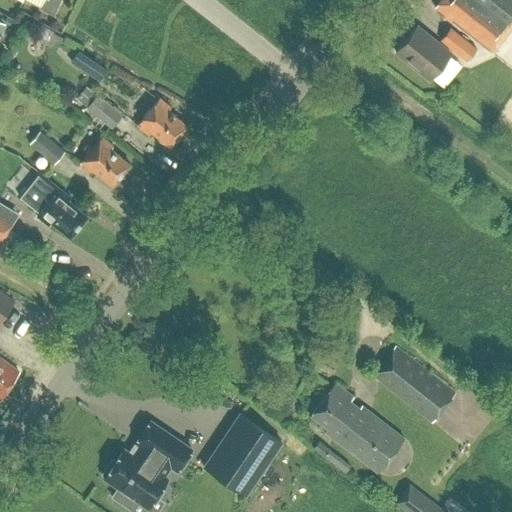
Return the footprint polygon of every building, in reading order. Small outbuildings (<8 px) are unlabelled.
[(52,13),(58,0),(44,0),(41,8),(52,13)] [(511,0),(438,0),(434,7),(491,52),(511,25),(511,0)] [(395,51),(429,79),(450,53),(416,25),(395,51)] [(467,58),(475,48),(448,26),(440,36),(467,58)] [(122,114),(96,93),(85,106),(111,127),(122,114)] [(170,107),(158,98),(137,125),(148,134),(150,131),(170,147),(187,125),(167,110),(170,107)] [(64,150),(39,130),(28,143),(53,164),(64,150)] [(111,148),(113,145),(102,136),(78,164),(90,174),(92,171),(110,187),(129,164),(111,148)] [(36,210),(42,203),(44,205),(36,215),(49,225),(51,223),(70,238),(87,216),(68,201),(71,198),(59,188),(61,186),(40,170),(19,196),(36,210)] [(0,240),(11,223),(0,216),(0,240)] [(0,318),(13,300),(0,290),(0,318)] [(34,328),(54,309),(38,292),(18,311),(34,328)] [(394,342),(370,372),(431,422),(456,391),(394,342)] [(0,396),(18,370),(0,357),(0,396)] [(377,471),(403,437),(360,404),(358,407),(349,400),(352,396),(334,382),(309,414),(326,428),(324,431),(377,471)] [(239,412),(203,465),(244,493),(280,440),(239,412)] [(104,475),(103,477),(117,487),(111,496),(126,506),(132,497),(146,507),(166,477),(163,475),(169,465),(176,470),(191,448),(150,420),(135,442),(138,444),(132,454),(123,448),(115,460),(111,458),(101,473),(104,475)] [(313,447),(324,455),(329,448),(318,440),(313,447)] [(456,511),(477,484),(441,455),(419,481),(456,511)] [(443,511),(408,484),(396,501),(409,511),(443,511)]
